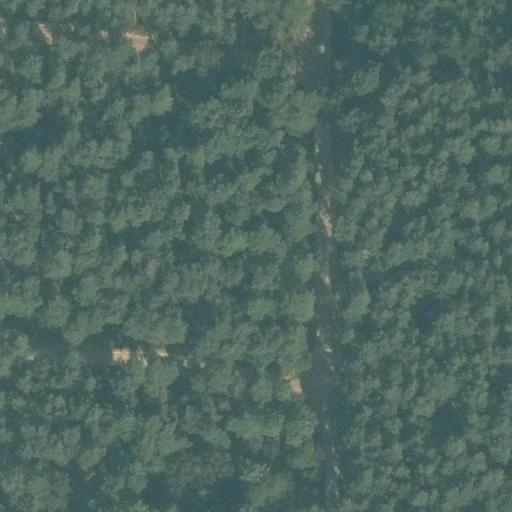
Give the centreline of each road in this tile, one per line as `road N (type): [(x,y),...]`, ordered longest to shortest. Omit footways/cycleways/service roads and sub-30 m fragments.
road 1 (track): [(327,511),(305,0)]
road 2 (track): [(321,363),(0,340)]
road 3 (track): [(0,20),(307,52)]
